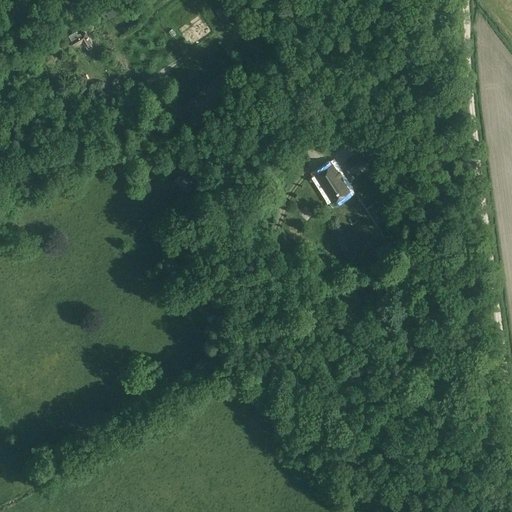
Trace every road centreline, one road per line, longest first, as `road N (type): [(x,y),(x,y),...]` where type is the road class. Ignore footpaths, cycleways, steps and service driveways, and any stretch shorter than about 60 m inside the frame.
road 1 (track): [(511,420),(467,72),(465,0)]
road 2 (track): [(402,511),(331,434),(271,280),(271,244),(286,197),(321,160)]
road 3 (track): [(321,160),(237,71),(228,36),(215,34),(133,90),(110,86),(95,60)]
road 4 (track): [(290,443),(359,394),(468,407),(491,426)]
